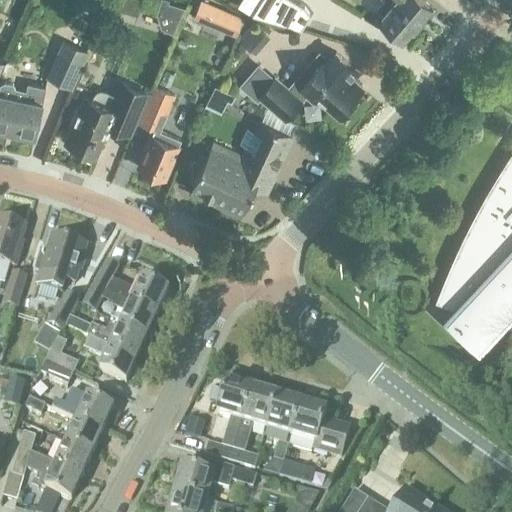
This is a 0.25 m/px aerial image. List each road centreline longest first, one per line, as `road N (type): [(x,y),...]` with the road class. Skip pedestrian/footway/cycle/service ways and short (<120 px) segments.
road 1 (residential): [(250,279),(507,0)]
road 2 (tertiary): [(511,470),(250,279)]
road 3 (residential): [(113,511),(216,312),(250,279)]
road 4 (tertiary): [(250,279),(144,224),(0,177)]
